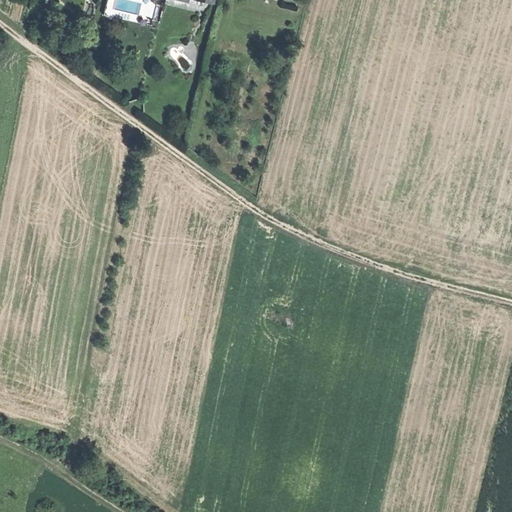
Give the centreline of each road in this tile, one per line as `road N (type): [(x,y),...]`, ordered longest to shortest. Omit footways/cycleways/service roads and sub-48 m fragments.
road 1 (track): [(511,304),(383,269),(294,232),(0,21)]
road 2 (track): [(132,511),(0,434)]
